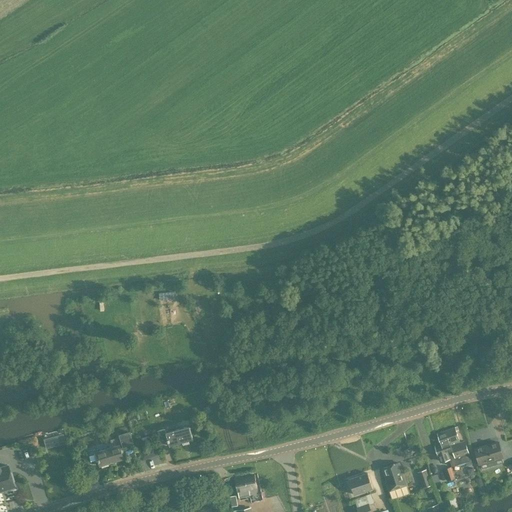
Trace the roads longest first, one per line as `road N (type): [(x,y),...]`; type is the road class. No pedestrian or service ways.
road 1 (track): [(0,277),(273,244),(316,230),(511,97)]
road 2 (secondary): [(39,511),(511,389)]
